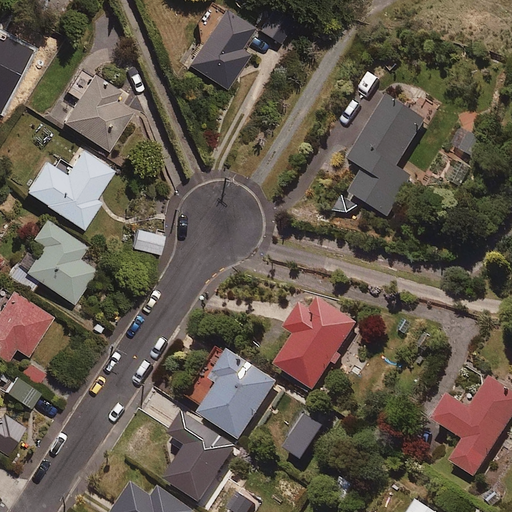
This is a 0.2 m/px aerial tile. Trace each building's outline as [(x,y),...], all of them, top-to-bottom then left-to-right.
[(226,15),(191,70),(228,93),(251,58),(241,52),(254,32),(226,15)] [(0,32),(0,113),(3,116),(36,49),(0,32)] [(94,79),(65,127),(109,153),(132,114),(117,104),(121,96),(94,79)] [(370,174),(354,198),(387,220),(415,178),(402,170),(430,126),(395,103),(355,164),(370,174)] [(81,153),(65,178),(45,166),(25,198),(84,234),(101,205),(96,202),(114,173),(81,153)] [(42,250),(25,277),(74,307),(96,273),(79,262),(87,250),(45,223),(32,244),(42,250)] [(135,231),(130,252),(161,258),(165,237),(135,231)] [(0,312),(0,362),(7,367),(17,352),(28,359),(53,320),(13,293),(0,312)] [(300,344),(281,374),(319,397),(362,329),(324,306),(315,320),(306,314),(290,338),(300,344)] [(222,392),(204,422),(242,445),(279,384),(234,357),(215,388),(222,392)] [(46,376),(29,364),(21,376),(38,388),(46,376)] [(41,397),(16,380),(6,396),(31,413),(41,397)] [(0,452),(7,457),(24,430),(2,417),(0,420),(0,419),(0,381),(0,452)] [(511,426),(511,393),(495,383),(477,412),(470,414),(453,404),(437,429),(465,447),(452,468),(476,483),(511,426)] [(189,453),(169,488),(206,509),(240,450),(188,420),(174,445),(189,453)] [(68,439),(58,433),(46,454),(57,460),(68,439)] [(133,494),(123,511),(187,511),(160,496),(154,506),(133,494)]
